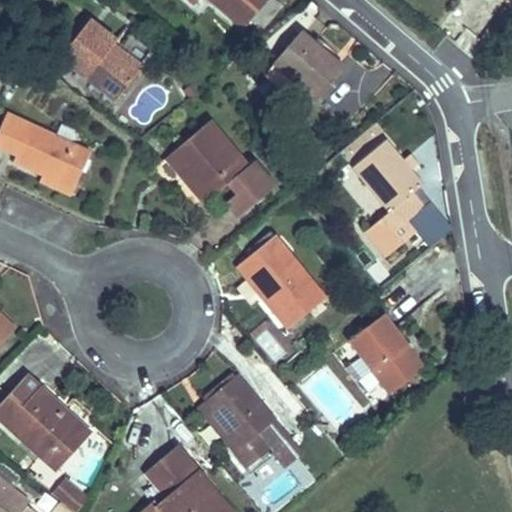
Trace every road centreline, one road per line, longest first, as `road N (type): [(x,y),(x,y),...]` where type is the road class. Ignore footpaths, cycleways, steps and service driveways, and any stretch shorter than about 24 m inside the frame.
road 1 (residential): [(484,260),(456,106)]
road 2 (residential): [(456,106),(429,69),(349,0)]
road 3 (residential): [(511,404),(484,260)]
